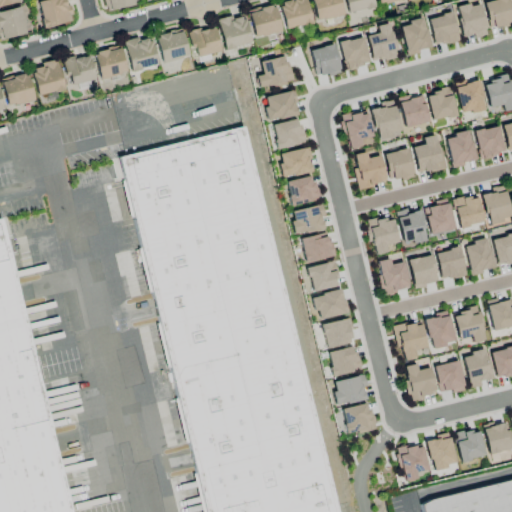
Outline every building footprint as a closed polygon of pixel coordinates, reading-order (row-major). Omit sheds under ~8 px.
[(38,0),(35,1),(41,28),(70,22),(67,6),(64,6),(62,0),(38,0)] [(133,4),(131,0),(102,0),(105,11),(133,4)] [(284,29),(310,23),(303,0),(277,0),(276,0),(284,29)] [(337,0),(309,0),(314,21),(341,15),(337,0)] [(342,0),(345,13),(372,7),(370,0),(342,0)] [(486,28),(510,23),(505,0),(489,0),(481,2),(486,28)] [(452,8),(460,37),(472,34),(473,38),(484,35),(476,2),(452,8)] [(246,11),(252,38),(278,31),(272,4),(246,11)] [(0,39),(24,33),(18,6),(0,10),(0,39)] [(425,19),(432,46),(455,40),(449,13),(425,19)] [(241,14),(215,21),(222,50),(248,43),(241,14)] [(398,26),(403,54),(427,49),(421,17),(404,21),(405,25),(398,26)] [(374,25),(375,33),(364,35),(368,62),(394,58),(389,23),(374,25)] [(192,56),(217,52),(212,27),(187,32),(192,56)] [(185,57),(180,30),(154,35),(158,61),(185,57)] [(147,36),(121,41),(127,71),(154,65),(147,36)] [(335,43),(342,70),(366,64),(359,37),(335,43)] [(314,77),(337,71),(330,44),(307,50),(314,77)] [(98,80),(124,72),(116,46),(91,53),(98,80)] [(92,80),(87,55),(62,59),(67,85),(92,80)] [(253,76),(255,88),(288,82),(284,56),(256,61),(259,75),(253,76)] [(35,96),(61,90),(55,59),(38,62),(39,67),(29,69),(35,96)] [(0,78),(0,85),(5,106),(31,100),(24,72),(0,78)] [(480,81),(486,108),(499,106),(500,112),(511,108),(511,105),(506,76),(480,81)] [(450,85),(459,115),(482,108),(473,78),(450,85)] [(429,121),(453,115),(447,87),(422,93),(429,121)] [(295,115),(290,91),(261,96),(263,107),(260,107),(263,121),(295,115)] [(419,93),(394,99),(401,128),(426,122),(419,93)] [(375,140),(398,133),(389,100),(377,103),(378,107),(367,110),(375,140)] [(345,149),(371,143),(364,111),(337,117),(345,149)] [(511,150),(511,114),(509,115),(511,122),(499,125),(504,152),(511,150)] [(274,149),(302,142),(296,118),(268,125),(274,149)] [(471,131),(477,159),(501,153),(495,125),(471,131)] [(442,139),(449,167),(472,161),(465,130),(450,133),(451,137),(442,139)] [(205,511),(348,511),(250,134),(118,163),(205,511)] [(419,138),(421,144),(409,147),(415,174),(441,168),(434,134),(419,138)] [(277,178),(308,171),(306,160),(309,160),(306,147),(271,154),(277,178)] [(380,154),(387,182),(411,176),(404,148),(380,154)] [(356,188),(383,183),(377,155),(364,158),(363,152),(349,155),(356,188)] [(316,200),(310,175),(282,182),(288,206),(316,200)] [(508,218),(501,185),(488,188),(489,192),(479,194),(485,223),(508,218)] [(450,199),(455,227),(479,223),(475,195),(450,199)] [(435,205),(420,208),(427,234),(451,228),(444,199),(434,201),(435,205)] [(321,228),(318,217),(322,217),(319,204),(288,211),(290,220),(287,221),(291,236),(321,228)] [(392,212),(401,245),(424,239),(416,210),(406,213),(405,208),(392,212)] [(0,511),(77,511),(10,216),(0,218),(0,511)] [(396,242),(389,216),(364,221),(372,255),(384,252),(383,245),(396,242)] [(297,238),(302,263),(332,256),(329,242),(325,243),(323,233),(297,238)] [(511,233),(488,239),(494,266),(511,262),(511,233)] [(461,246),(467,274),(491,269),(484,237),(468,241),(469,244),(461,246)] [(438,281),(462,275),(456,247),(432,253),(438,281)] [(409,287),(433,284),(430,256),(406,259),(409,287)] [(401,262),(387,265),(386,259),(374,261),(380,294),(406,288),(401,262)] [(304,266),(308,291),(336,287),(332,262),(304,266)] [(308,297),(314,320),(344,312),(338,289),(308,297)] [(511,325),(511,315),(508,299),(495,302),(494,298),(482,301),(490,331),(511,325)] [(469,343),(481,341),(476,308),(451,311),(454,339),(469,337),(469,343)] [(427,348),(451,343),(445,311),(432,313),(433,317),(422,319),(427,348)] [(319,323),(322,347),(350,343),(347,319),(319,323)] [(391,328),(399,361),(413,357),(411,350),(423,347),(417,321),(391,328)] [(493,379),(511,374),(511,350),(511,346),(487,352),(493,379)] [(324,352),(329,376),(357,371),(352,347),(324,352)] [(459,355),(466,388),(479,385),(478,381),(488,379),(482,350),(459,355)] [(437,392),(450,389),(451,393),(462,391),(454,360),(430,366),(437,392)] [(433,394),(427,367),(414,370),(413,364),(399,367),(407,400),(433,394)] [(328,382),(334,406),(362,399),(359,387),(363,386),(360,374),(328,382)] [(342,434),(370,430),(367,404),(339,408),(342,434)] [(479,428),(487,455),(510,448),(502,421),(479,428)] [(458,462),(482,456),(475,428),(451,434),(458,462)] [(429,470),(453,465),(446,435),(423,440),(429,470)] [(425,470),(419,444),(393,450),(400,482),(414,479),(413,473),(425,470)] [(511,511),(511,486),(419,510),(419,511),(511,511)]
